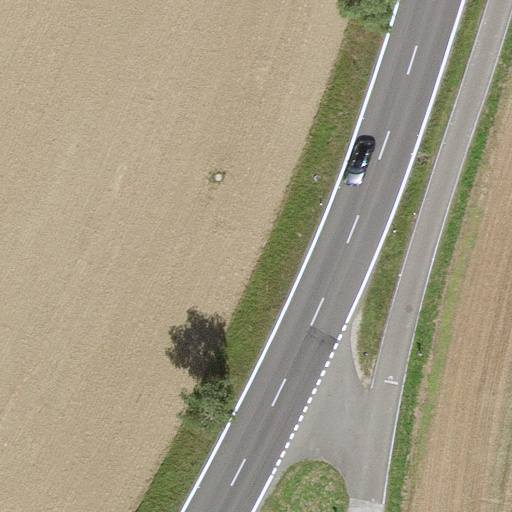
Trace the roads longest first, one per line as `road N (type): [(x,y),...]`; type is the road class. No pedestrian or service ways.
road 1 (secondary): [(222,511),(287,391),(377,177),(429,0)]
road 2 (track): [(371,451),(492,0)]
